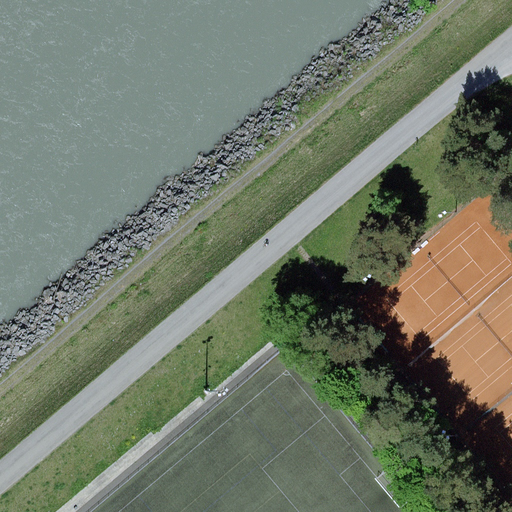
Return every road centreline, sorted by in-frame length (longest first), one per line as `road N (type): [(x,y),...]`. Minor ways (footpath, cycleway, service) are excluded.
road 1 (unclassified): [(511,44),(0,480)]
road 2 (track): [(0,391),(463,0)]
